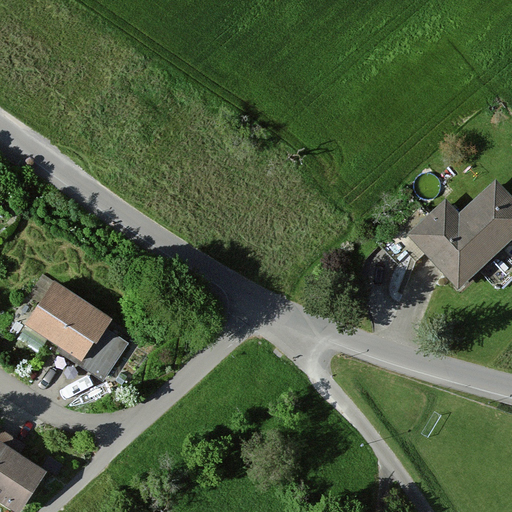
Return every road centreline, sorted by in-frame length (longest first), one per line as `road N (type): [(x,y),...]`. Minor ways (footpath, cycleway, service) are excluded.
road 1 (residential): [(257,304),(163,407),(131,420),(70,421),(0,375)]
road 2 (tertiary): [(257,304),(0,128)]
road 3 (tertiary): [(511,387),(257,304)]
